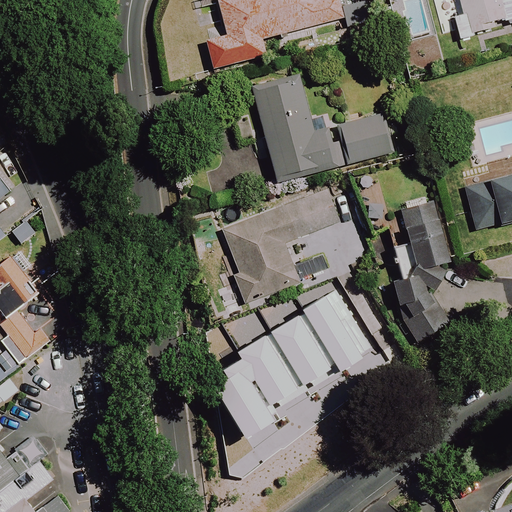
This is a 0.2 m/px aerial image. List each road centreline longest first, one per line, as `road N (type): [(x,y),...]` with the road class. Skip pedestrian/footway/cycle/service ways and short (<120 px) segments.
road 1 (residential): [(131,0),(127,41),(183,511)]
road 2 (residential): [(0,25),(86,250),(130,511)]
road 3 (tertiary): [(309,511),(511,381)]
